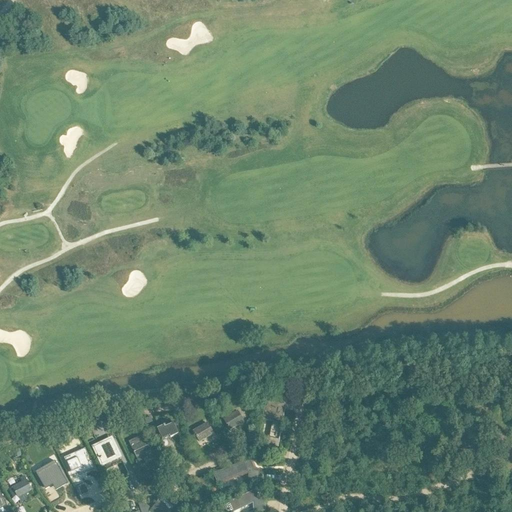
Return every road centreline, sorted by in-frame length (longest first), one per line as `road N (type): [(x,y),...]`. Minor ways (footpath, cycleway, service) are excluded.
road 1 (track): [(0,437),(247,387),(511,362)]
road 2 (track): [(316,511),(434,490),(511,460)]
